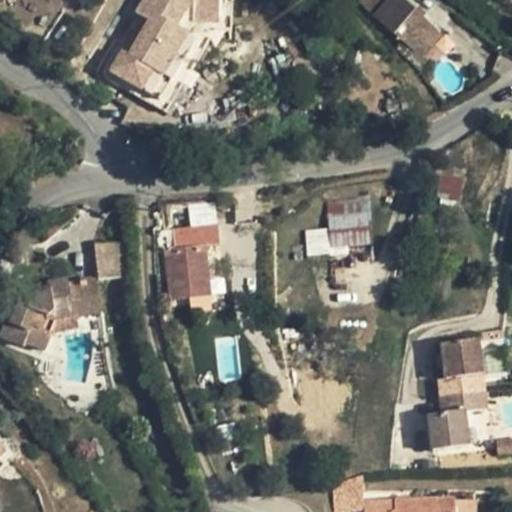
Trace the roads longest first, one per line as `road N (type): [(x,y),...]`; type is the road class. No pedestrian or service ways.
road 1 (residential): [(128,180),(382,155),(445,129),(511,86)]
road 2 (residential): [(128,180),(107,141),(0,59)]
road 3 (residential): [(0,235),(67,192),(128,180)]
